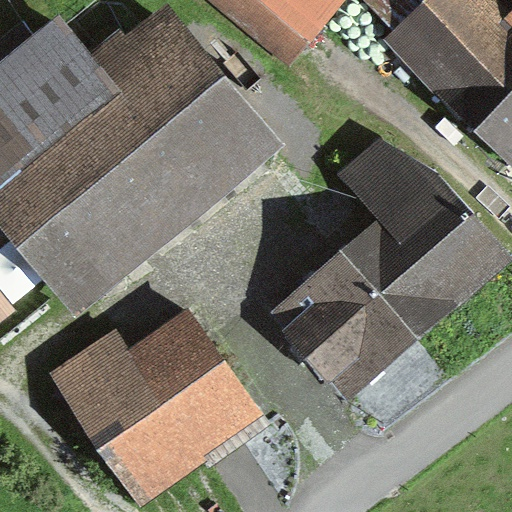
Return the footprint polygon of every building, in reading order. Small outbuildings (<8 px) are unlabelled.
[(222,0),(292,55),(335,0),(222,0)] [(511,158),(511,23),(507,29),(477,0),(366,0),(429,62),(419,72),(509,161),(511,158)] [(268,132),(153,5),(81,70),(40,25),(0,60),(0,239),(66,313),(268,132)] [(350,392),(508,253),(434,170),(388,144),(329,199),(363,235),(280,310),(350,392)] [(251,427),(180,320),(116,363),(101,340),(45,376),(130,506),(251,427)]
